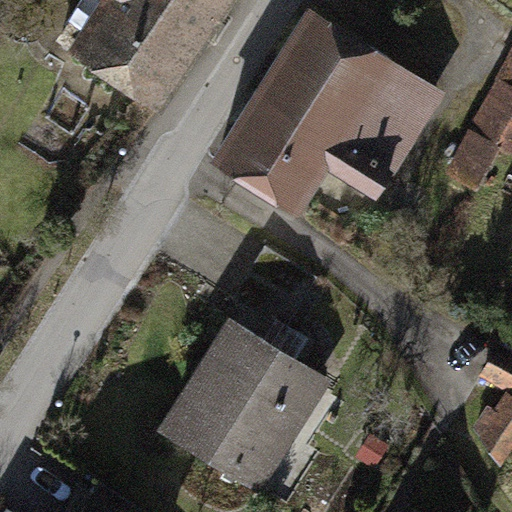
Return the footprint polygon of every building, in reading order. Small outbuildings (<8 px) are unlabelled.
[(164,113),(234,0),(99,0),(66,53),(164,113)] [(452,97),(307,7),(210,164),(296,217),(326,169),(384,206),(452,97)] [(511,57),(419,224),(448,241),(476,191),(488,179),(499,186),(511,162),(511,57)] [(339,388),(231,322),(163,434),(271,500),(339,388)] [(511,351),(501,346),(483,379),(511,395),(511,396),(486,444),(511,457),(511,351)]
